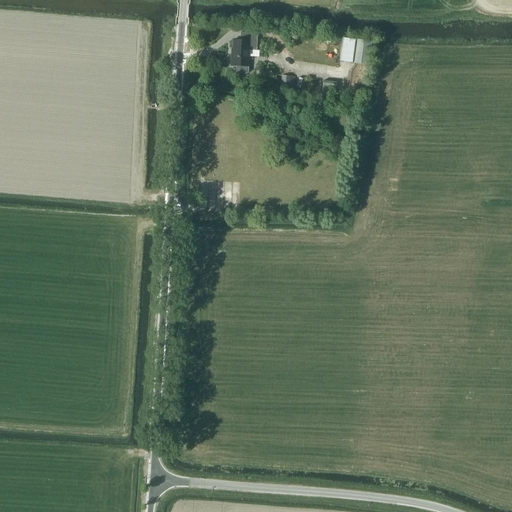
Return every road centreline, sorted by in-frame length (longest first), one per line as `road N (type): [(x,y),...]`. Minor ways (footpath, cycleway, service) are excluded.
road 1 (tertiary): [(151,480),(183,0)]
road 2 (unclassified): [(450,511),(397,499),(151,480)]
